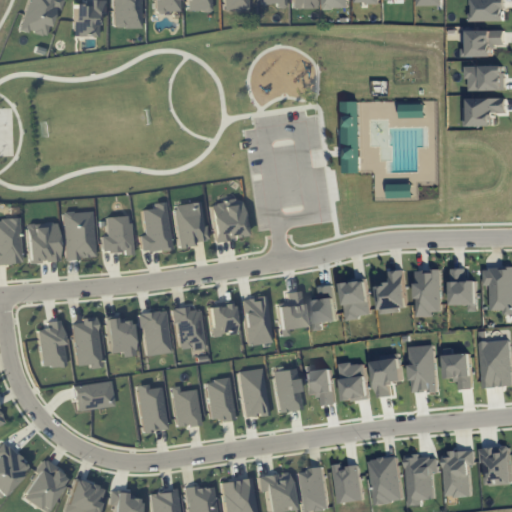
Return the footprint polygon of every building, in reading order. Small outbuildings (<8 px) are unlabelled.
[(45,37),(54,8),(59,10),(62,0),(26,0),(18,29),(45,37)] [(72,36),(97,37),(98,15),(104,15),(103,0),(83,0),(83,3),(72,3),(72,36)] [(141,0),(111,0),(111,28),(141,28),(141,0)] [(153,0),(154,12),(179,12),(178,0),(153,0)] [(210,0),(185,0),(186,11),(210,11),(210,0)] [(247,0),(222,0),(223,11),(247,10),(247,0)] [(260,0),(260,4),(276,3),(276,8),(285,8),(284,0),(260,0)] [(291,0),(292,8),(316,8),(316,0),(291,0)] [(347,9),(347,0),(322,0),(322,9),(347,9)] [(504,0),(470,0),(471,21),(505,21),(504,0)] [(505,30),(469,31),(469,49),(464,49),(464,57),(494,56),(493,45),(505,45),(505,30)] [(505,90),(505,66),(467,66),(467,91),(505,90)] [(464,126),(494,126),(494,113),(507,112),(506,98),(469,98),(469,107),(464,107),(464,126)] [(425,103),(401,105),(401,118),(426,117),(425,103)] [(388,197),(413,198),(414,185),(389,184),(388,197)] [(208,203),(214,241),(245,236),(239,198),(208,203)] [(143,235),(138,236),(140,252),(171,248),(165,201),(152,203),(152,208),(140,210),(143,235)] [(172,205),(178,246),(206,242),(200,201),(172,205)] [(92,211),(62,212),(64,259),(94,257),(92,211)] [(101,252),(123,251),(124,255),(131,254),(129,215),(105,217),(106,236),(100,236),(101,252)] [(0,264),(21,263),(19,218),(0,218),(0,264)] [(58,261),(56,223),(25,224),(27,263),(58,261)] [(467,268),(451,269),(452,305),(469,305),(470,311),(478,311),(478,281),(467,281),(467,268)] [(511,314),(511,268),(484,268),(485,285),(491,285),(491,310),(503,310),(503,314),(511,314)] [(381,314),(400,312),(400,308),(408,307),(403,270),(388,272),(390,285),(377,287),(381,314)] [(417,316),(432,316),(432,312),(442,311),(441,270),(415,270),(417,316)] [(346,318),(370,317),(368,281),(344,282),(346,318)] [(318,287),(319,299),(310,300),(313,330),(323,329),(322,323),(338,321),(334,285),(318,287)] [(275,303),(280,336),(288,335),(288,329),(304,326),(299,291),(285,293),(287,302),(275,303)] [(271,342),(265,296),(240,299),(247,346),(271,342)] [(210,336),(235,334),(232,302),(207,304),(210,336)] [(177,350),(204,348),(200,310),(189,312),(189,307),(173,308),(177,350)] [(170,352),(165,310),(138,313),(144,356),(170,352)] [(134,355),(129,319),(117,321),(116,315),(103,317),(108,353),(121,351),(122,357),(134,355)] [(101,367),(95,316),(79,318),(79,323),(70,323),(75,366),(88,365),(88,368),(101,367)] [(35,329),(41,368),(66,365),(59,320),(44,322),(45,328),(35,329)] [(511,386),(511,353),(511,339),(479,342),(484,389),(511,386)] [(410,346),(412,393),(437,392),(435,345),(410,346)] [(446,380),(459,379),(460,389),(473,389),(472,353),(445,355),(446,380)] [(392,397),(392,383),(403,382),(402,359),(375,360),(377,397),(392,397)] [(367,363),(342,364),(343,401),(368,400),(367,363)] [(238,371),(243,417),(267,415),(263,368),(238,371)] [(274,370),(277,412),(300,410),(297,368),(274,370)] [(323,406),(336,404),(331,368),(308,372),(312,397),(321,396),(323,406)] [(204,381),(208,421),(233,419),(229,378),(204,381)] [(113,406),(109,381),(72,386),(76,411),(113,406)] [(141,432),(166,429),(161,387),(148,388),(147,384),(135,386),(141,432)] [(176,428),(200,424),(195,389),(179,392),(178,386),(169,387),(176,428)] [(0,496),(28,467),(2,442),(0,443),(0,496)] [(511,449),(511,446),(480,448),(480,463),(487,463),(488,486),(511,484),(511,449)] [(472,496),(470,464),(475,464),(474,450),(450,451),(450,457),(444,457),(446,497),(472,496)] [(407,454),(409,505),(425,505),(424,500),(435,499),(434,473),(438,473),(437,457),(421,458),(420,454),(407,454)] [(404,501),(397,456),(369,460),(376,505),(404,501)] [(42,511),(45,511),(68,477),(42,461),(19,497),(42,511)] [(363,501),(360,466),(343,468),(343,464),(335,465),(338,503),(363,501)] [(296,471),(300,511),(318,511),(328,511),(323,468),(296,471)] [(267,511),(274,511),(293,509),(288,472),(257,477),(259,492),(264,491),(267,511)] [(72,478),(61,511),(95,511),(103,489),(88,484),(88,483),(72,478)] [(221,481),(223,511),(254,511),(251,478),(221,481)] [(216,511),(213,485),(184,488),(186,511),(216,511)] [(151,511),(178,511),(177,489),(149,492),(151,511)] [(112,511),(137,511),(139,499),(128,498),(128,493),(109,491),(107,505),(113,505),(112,511)]
